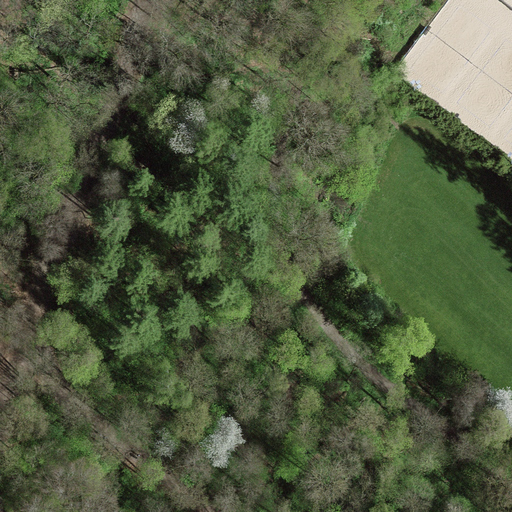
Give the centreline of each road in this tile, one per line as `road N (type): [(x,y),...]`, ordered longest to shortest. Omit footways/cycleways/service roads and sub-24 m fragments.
road 1 (track): [(328,0),(275,158),(274,208),(293,279),(324,327),(474,454),(511,498)]
road 2 (track): [(142,0),(101,141),(0,418)]
road 3 (track): [(22,357),(207,511)]
